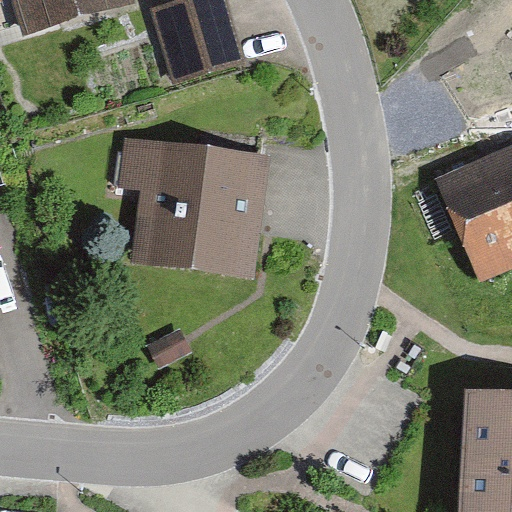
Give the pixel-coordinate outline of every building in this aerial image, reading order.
[(14,0),(21,25),(52,16),(103,1),(102,0),(14,0)] [(170,78),(232,60),(213,0),(201,0),(152,15),(170,78)] [(239,270),(244,232),(254,165),(193,156),(148,150),(133,256),(239,270)] [(511,150),(432,185),(472,280),(511,262),(511,150)] [(511,511),(511,401),(464,399),(458,511),(511,511)]
